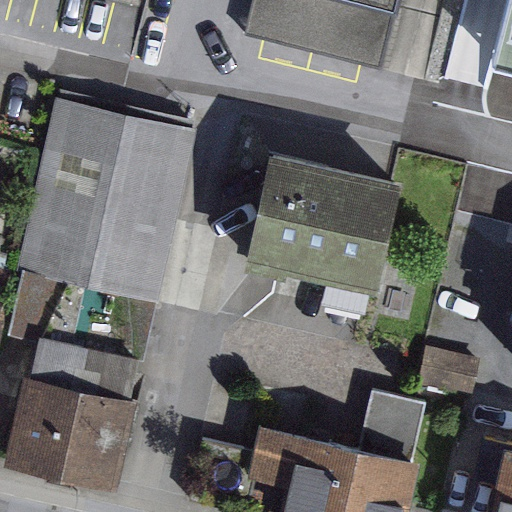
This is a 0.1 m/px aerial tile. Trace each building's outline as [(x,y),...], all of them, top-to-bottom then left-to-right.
[(270,0),(262,34),(415,71),(432,0),(270,0)] [(511,0),(510,0),(492,69),(511,73),(511,0)] [(0,468),(115,495),(200,132),(60,100),(5,334),(25,338),(0,445),(0,468)] [(408,187),(270,155),(243,269),(381,301),(408,187)] [(406,511),(430,406),(371,393),(358,447),(261,426),(255,451),(249,481),(287,490),(281,511),(406,511)] [(511,511),(511,449),(505,448),(490,511),(511,511)]
